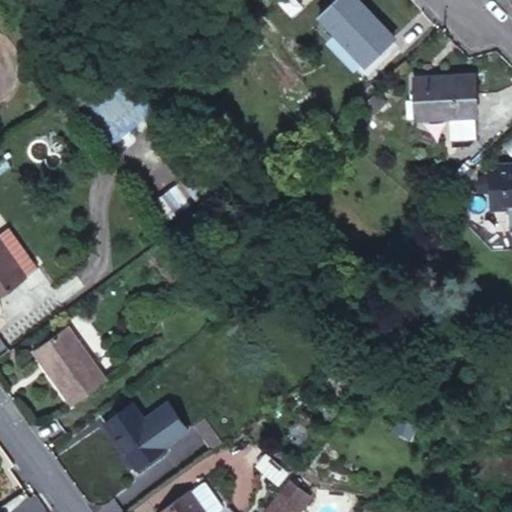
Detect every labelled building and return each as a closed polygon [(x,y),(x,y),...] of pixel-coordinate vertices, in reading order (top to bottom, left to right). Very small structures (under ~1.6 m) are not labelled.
[(277,0),(288,14),(306,0),(277,0)] [(329,0),(317,9),(355,56),(384,33),(358,0),(329,0)] [(458,140),(461,138),(469,134),(475,128),(472,67),(415,65),(416,109),(442,109),(443,128),(443,139),(458,140)] [(115,142),(150,110),(110,66),(75,98),(115,142)] [(487,197),(511,196),(511,156),(486,157),(487,197)] [(6,224),(0,228),(0,237),(10,230),(6,224)] [(0,283),(32,261),(10,230),(0,237),(0,283)] [(107,376),(71,324),(35,349),(69,403),(107,376)] [(171,400),(148,419),(142,411),(137,416),(126,402),(99,422),(134,466),(165,441),(188,422),(171,400)] [(213,441),(226,431),(207,408),(195,419),(213,441)] [(294,511),(313,494),(298,477),(267,505),(273,511),(294,511)] [(208,511),(219,506),(205,480),(190,488),(189,486),(151,507),(153,511),(208,511)]
